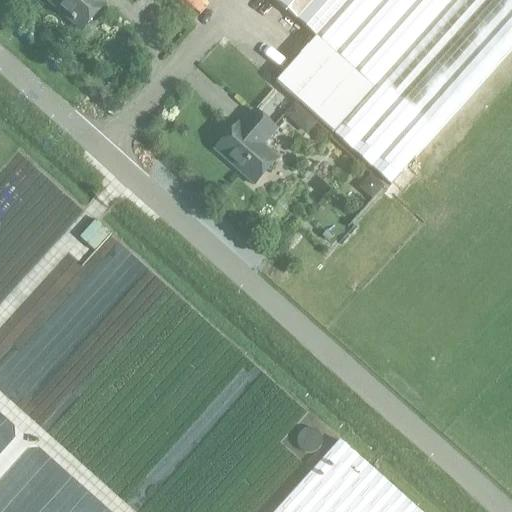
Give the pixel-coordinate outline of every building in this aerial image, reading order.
[(46,0),(81,32),(107,3),(107,2),(108,0),(46,0)] [(511,0),(272,0),(315,39),(276,83),(391,185),(511,57),(511,0)] [(310,131),(317,121),(293,106),(286,116),(310,131)] [(278,131),(255,109),(241,125),(239,123),(215,150),(254,186),(278,159),(269,151),(271,149),(266,145),(278,131)] [(99,218),(82,233),(94,247),(112,233),(99,218)] [(330,245),(344,228),(333,218),(318,234),(330,245)] [(14,273),(15,300),(65,299),(64,275),(86,274),(86,262),(71,262),(71,251),(56,251),(57,272),(40,272),(14,273)] [(418,511),(340,441),(276,511),(418,511)]
